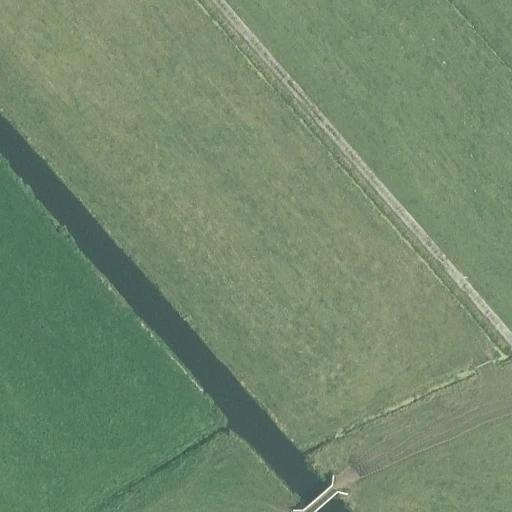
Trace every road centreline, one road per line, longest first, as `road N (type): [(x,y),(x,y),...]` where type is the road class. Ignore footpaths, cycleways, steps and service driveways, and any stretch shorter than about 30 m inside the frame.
road 1 (track): [(222,0),(511,340)]
road 2 (track): [(302,511),(354,471),(511,386)]
